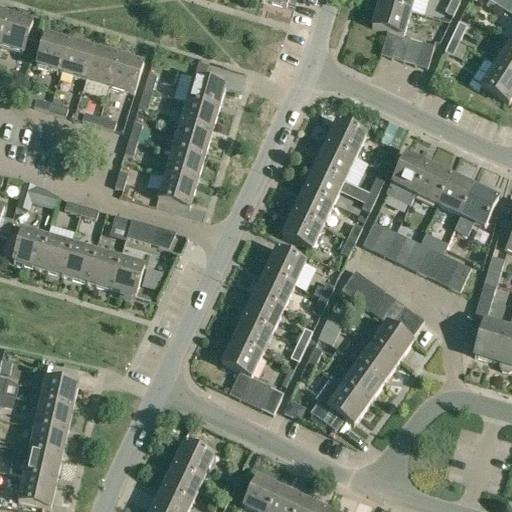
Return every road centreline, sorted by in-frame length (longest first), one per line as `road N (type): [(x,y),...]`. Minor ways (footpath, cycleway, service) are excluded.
road 1 (residential): [(160,386),(307,79)]
road 2 (residential): [(378,491),(160,386)]
road 3 (residential): [(511,163),(307,79)]
road 4 (residential): [(450,402),(460,317),(364,263)]
road 5 (residential): [(104,511),(160,386)]
